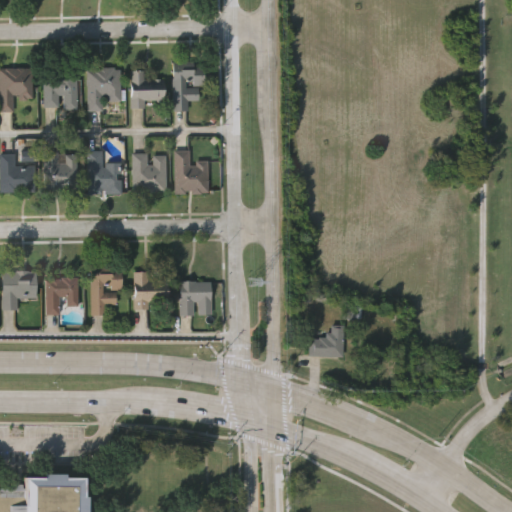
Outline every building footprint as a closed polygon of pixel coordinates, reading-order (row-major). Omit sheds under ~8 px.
[(172,60),(193,60),(193,63),(203,63),(203,85),(192,85),(192,81),(185,81),(185,87),(197,87),(197,99),(187,100),(187,110),(173,110),(172,60)] [(85,68),(91,68),(91,66),(113,65),(113,68),(119,68),(120,99),(106,99),(106,93),(101,93),(101,109),(86,109),(85,68)] [(0,67),(31,67),(32,96),(27,96),(27,99),(18,100),(18,94),(12,94),(12,110),(0,110),(0,67)] [(41,74),(55,74),(55,70),(76,69),(77,108),(62,109),(62,93),(57,93),(58,105),(42,106),(41,74)] [(128,70),(142,69),(142,78),(161,78),(162,99),(142,99),(142,107),(128,107),(128,70)] [(207,189),(200,189),(200,191),(190,191),(190,187),(185,188),(185,191),(173,191),(172,146),(188,146),(188,161),(194,161),(194,157),(207,157),(207,189)] [(120,177),(120,191),(103,191),(103,187),(100,187),(100,192),(86,193),(86,149),(100,149),(101,164),(104,164),(104,161),(119,160),(119,171),(114,172),(114,177),(120,177)] [(76,188),(44,188),(43,151),(57,151),(57,162),(64,162),(64,153),(76,153),(76,188)] [(165,190),(132,191),(131,152),(146,151),(146,163),(151,163),(151,153),(165,153),(165,190)] [(34,190),(0,190),(0,152),(14,152),(15,163),(33,163),(34,190)] [(119,269),(120,290),(108,290),(108,286),(100,286),(100,292),(114,292),(114,305),(103,305),(103,315),(88,316),(87,266),(109,266),(110,269),(119,269)] [(1,270),(35,269),(36,296),(16,296),(17,308),(1,308),(1,270)] [(133,270),(148,269),(148,276),(166,276),(167,297),(146,297),(146,307),(133,307),(133,270)] [(77,276),(78,306),(66,306),(66,296),(58,297),(58,314),(45,314),(45,280),(61,279),(61,276),(77,276)] [(178,279),(194,279),(194,281),(210,280),(210,313),(197,313),(197,305),(193,305),(193,314),(179,314),(178,279)] [(308,338),(317,338),(318,336),(325,336),(325,332),(330,332),(330,324),(343,324),(343,356),(308,355),(308,338)] [(85,474),(85,495),(88,495),(88,511),(25,511),(25,474),(85,474)] [(0,511),(0,488),(22,488),(21,511),(0,511)]
